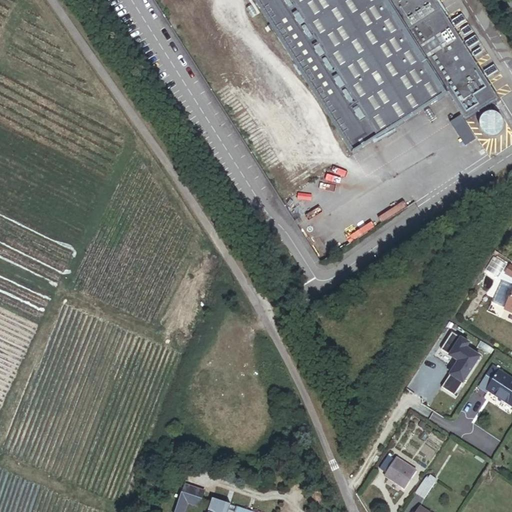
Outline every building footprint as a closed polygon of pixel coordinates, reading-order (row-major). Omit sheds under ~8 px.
[(255,0),(276,31),(353,155),(449,95),(467,121),(479,113),(482,116),(479,126),(480,130),(481,133),(485,136),(489,138),(498,137),(505,131),(506,123),(501,116),(495,111),(490,113),(487,108),(499,100),(436,0),(255,0)] [(481,133),(480,130),(476,132),(479,138),(485,136),(481,133)] [(443,352),(458,362),(469,345),(455,336),(454,337),(449,334),(442,346),(446,348),(443,352)] [(511,406),(511,381),(493,369),(480,390),(488,395),(489,392),(511,406)] [(487,460),(479,456),(476,461),(484,465),(487,460)] [(385,478),(404,491),(416,472),(397,459),(394,465),(386,477),(385,478)] [(378,471),(386,477),(394,465),(386,460),(378,471)] [(425,501),(437,483),(431,478),(429,482),(426,481),(417,496),(425,501)] [(188,505),(199,509),(200,508),(201,503),(204,493),(185,487),(176,511),(183,511),(185,505),(188,505)] [(248,511),(230,506),(229,508),(213,503),(212,507),(210,511),(209,511),(248,511)]
